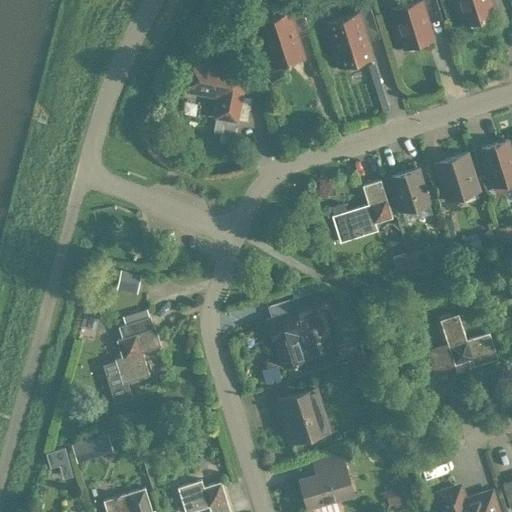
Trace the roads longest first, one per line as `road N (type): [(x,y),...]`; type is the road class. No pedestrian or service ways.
road 1 (residential): [(511,92),(285,163),(256,190),(234,231)]
road 2 (unclassified): [(0,484),(80,173)]
road 3 (residential): [(234,231),(208,309),(208,342),(261,511)]
road 4 (unclassified): [(80,173),(149,0)]
road 5 (residential): [(234,231),(80,173)]
